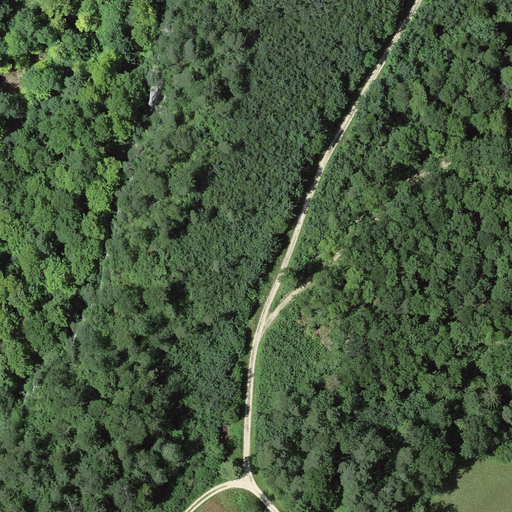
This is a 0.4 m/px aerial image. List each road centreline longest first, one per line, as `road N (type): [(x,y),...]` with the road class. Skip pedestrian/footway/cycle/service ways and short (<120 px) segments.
road 1 (track): [(419,0),(319,172),(257,330)]
road 2 (track): [(511,138),(410,179),(257,330)]
road 3 (track): [(257,330),(247,482)]
